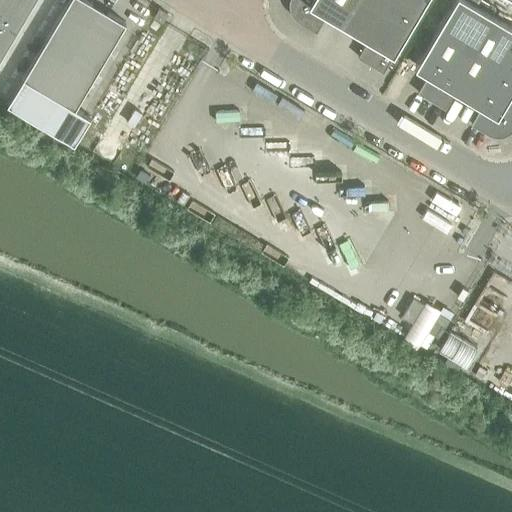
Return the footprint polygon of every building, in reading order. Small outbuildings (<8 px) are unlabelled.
[(0,0),(0,53),(31,0),(0,0)] [(125,22),(89,0),(68,0),(23,77),(74,108),(75,107),(125,22)] [(340,22),(352,0),(289,0),(289,1),(289,9),(293,15),(298,21),(316,31),(326,14),(340,22)] [(352,0),(340,22),(368,39),(358,56),(383,71),(424,0),(352,0)] [(471,124),(487,133),(494,136),(501,136),(508,133),(511,129),(511,24),(470,0),(453,0),(415,64),(429,73),(417,92),(445,108),(455,90),(481,105),(471,124)] [(159,8),(154,16),(162,21),(167,13),(159,8)] [(23,77),(7,104),(74,144),(90,116),(75,107),(74,108),(23,77)] [(430,353),(451,318),(413,296),(392,330),(393,331),(428,351),(430,353)] [(466,365),(477,347),(449,331),(439,349),(466,365)]
